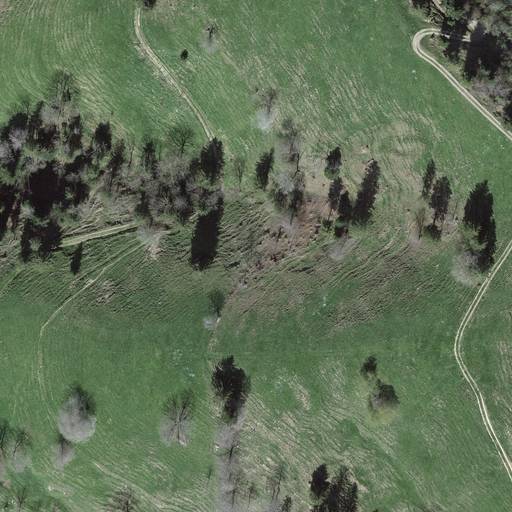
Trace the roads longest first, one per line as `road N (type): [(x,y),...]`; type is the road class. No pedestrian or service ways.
road 1 (track): [(138,0),(138,34),(234,157),(240,196),(233,219),(122,333),(106,390)]
road 2 (track): [(0,287),(43,248),(179,219),(213,200),(218,157),(196,109)]
road 3 (track): [(437,0),(482,39),(430,31),(416,47),(511,137)]
